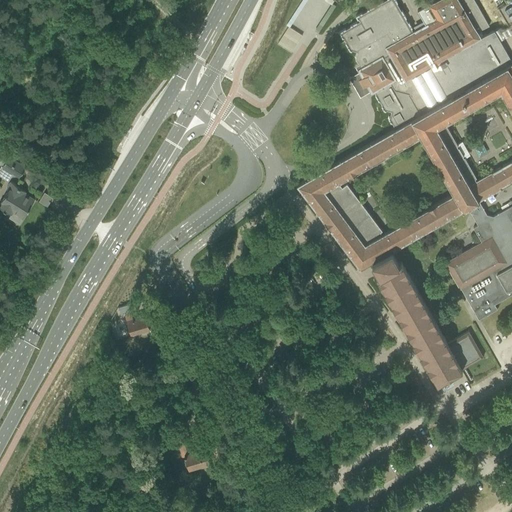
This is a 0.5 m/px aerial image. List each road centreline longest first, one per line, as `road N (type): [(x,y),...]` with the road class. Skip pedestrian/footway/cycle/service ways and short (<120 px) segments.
road 1 (secondary): [(0,443),(250,0)]
road 2 (secondary): [(229,0),(0,385)]
